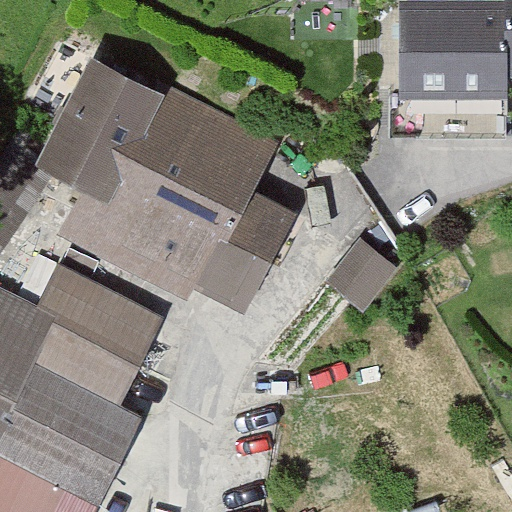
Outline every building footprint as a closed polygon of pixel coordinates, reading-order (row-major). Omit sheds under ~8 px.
[(511,16),(414,16),(414,115),(507,116),(507,89),(511,89),(511,16)] [(277,167),(103,86),(66,166),(95,180),(76,221),(253,303),(293,218),(261,203),(277,167)] [(150,320),(78,281),(57,321),(16,299),(70,191),(41,178),(0,256),(0,511),(5,511),(44,441),(101,471),(133,411),(109,397),(150,320)] [(365,237),(335,277),(368,301),(398,261),(365,237)] [(48,478),(52,481),(56,481),(60,481),(64,479),(66,477),(68,473),(69,469),(68,466),(66,462),(63,460),(60,458),(56,457),(53,458),(49,460),(46,463),(45,467),(45,471),(46,475),(48,478)]
